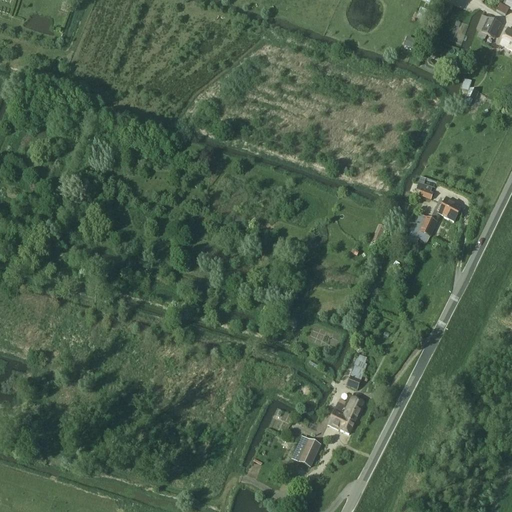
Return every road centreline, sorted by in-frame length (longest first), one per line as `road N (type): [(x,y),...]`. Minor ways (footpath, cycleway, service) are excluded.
road 1 (unclassified): [(348,511),(511,184)]
road 2 (track): [(0,435),(222,505),(231,480),(240,478),(308,511)]
road 3 (track): [(337,387),(357,396),(383,392),(434,341)]
